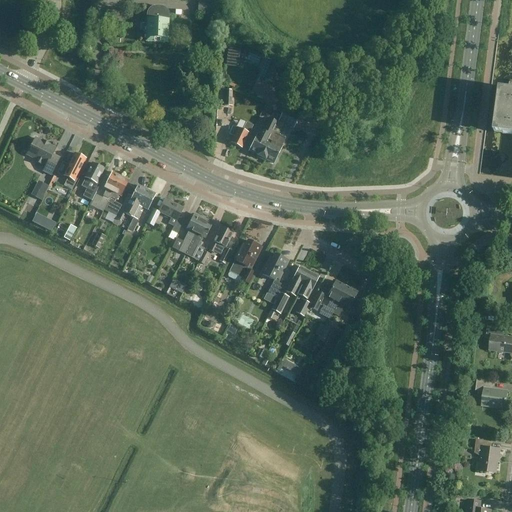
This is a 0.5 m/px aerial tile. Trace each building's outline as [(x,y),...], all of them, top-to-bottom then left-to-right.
[(197,0),(197,14),(205,14),(205,12),(216,12),(216,0),(197,0)] [(147,13),(147,14),(147,20),(146,42),(168,43),(168,20),(169,14),(168,13),(168,12),(167,11),(167,10),(166,9),(165,9),(164,8),(163,8),(162,7),(161,7),(154,7),(153,7),(152,7),(151,8),(150,8),(149,9),(148,10),(148,11),(147,12),(147,13)] [(265,59),(262,68),(268,70),(264,80),(273,84),(280,66),(281,65),(280,65),(265,59)] [(511,91),(508,91),(500,89),(495,133),(511,135),(511,91)] [(219,106),(222,106),(232,106),(232,90),(220,90),(219,106)] [(284,109),(281,116),(277,124),(269,139),(271,140),(270,142),(272,142),(267,152),(269,153),(265,160),(274,164),(282,147),(281,146),(285,139),(278,135),(284,124),(293,129),(299,116),(284,109)] [(259,131),(249,152),(257,156),(256,157),(265,161),(265,160),(269,153),(267,152),(272,142),(270,142),(271,140),(269,139),(277,124),(268,119),(262,132),(259,131)] [(231,143),(233,146),(236,146),(241,149),(243,144),(252,126),(246,123),(243,130),(236,127),(232,136),(234,136),(231,143)] [(46,165),(43,171),(51,175),(59,159),(52,155),(55,149),(35,139),(27,155),(36,160),(35,162),(41,165),(42,163),(46,165)] [(68,178),(66,183),(63,187),(72,191),(80,176),(78,175),(86,159),(75,154),(71,162),(70,162),(68,166),(69,167),(64,176),(68,178)] [(93,164),(92,164),(81,187),(86,189),(83,197),(92,201),(96,192),(99,186),(97,185),(100,179),(99,178),(104,169),(99,167),(99,166),(95,163),(93,164)] [(96,195),(90,206),(88,210),(93,213),(95,208),(103,212),(104,210),(121,177),(112,172),(104,189),(106,190),(103,197),(102,198),(96,195)] [(129,181),(121,177),(104,210),(116,217),(122,206),(115,202),(118,196),(121,197),(129,181)] [(132,219),(134,216),(147,190),(138,186),(131,199),(127,197),(113,224),(118,226),(124,215),(132,219)] [(135,226),(138,219),(142,212),(140,212),(142,208),(148,211),(156,195),(147,190),(134,216),(132,219),(130,224),(135,226)] [(165,199),(158,212),(153,210),(146,224),(153,227),(160,213),(171,219),(169,224),(174,227),(168,238),(174,241),(184,221),(179,218),(183,209),(165,199)] [(179,252),(185,255),(203,219),(198,216),(195,216),(193,215),(186,229),(189,230),(179,252)] [(209,222),(203,219),(185,255),(192,258),(198,247),(200,247),(201,244),(198,242),(200,236),(205,238),(212,224),(210,223),(209,222)] [(63,238),(70,241),(76,228),(70,225),(63,238)] [(233,233),(221,227),(210,249),(215,252),(218,245),(225,248),(233,233)] [(96,237),(92,246),(97,249),(104,238),(98,234),(96,237)] [(104,258),(109,249),(105,248),(108,243),(104,241),(97,255),(104,258)] [(230,272),(228,276),(229,277),(238,282),(240,281),(240,280),(249,285),(255,274),(250,271),(257,256),(257,255),(259,250),(260,247),(248,241),(245,246),(243,245),(240,251),(238,250),(234,259),(235,259),(234,261),(235,261),(229,272),(230,272)] [(231,251),(226,249),(221,258),(226,261),(231,251)] [(208,255),(204,252),(199,262),(203,265),(208,255)] [(276,279),(279,280),(285,269),(284,269),(286,264),(287,261),(275,255),(272,260),(270,258),(267,264),(265,264),(261,272),(262,273),(262,275),(275,282),(276,279)] [(297,294),(302,286),(309,272),(299,267),(292,281),(292,280),(286,292),(296,297),(297,294)] [(319,277),(309,272),(302,286),(297,294),(306,299),(311,290),(312,291),(319,277)] [(333,314),(346,288),(335,282),(330,293),(329,292),(327,296),(328,296),(327,298),(331,300),(327,309),(323,307),(319,315),(330,320),(333,314)] [(268,294),(276,298),(282,287),(273,283),(268,294)] [(349,289),(346,288),(333,314),(338,317),(344,306),(349,309),(355,312),(360,302),(354,298),(357,293),(356,292),(355,290),(351,288),(349,289)] [(280,294),(272,310),(279,314),(288,298),(280,294)] [(321,295),(313,309),(319,312),(326,297),(321,295)] [(309,305),(302,301),(295,314),(303,318),(309,305)] [(504,325),(488,323),(486,335),(491,336),(488,351),(511,354),(511,337),(503,336),(504,325)] [(314,335),(320,339),(326,328),(320,325),(314,335)] [(326,328),(320,339),(319,341),(326,344),(333,330),(327,327),(326,328)] [(288,347),(295,335),(290,332),(283,344),(288,347)] [(493,382),(477,380),(476,391),(483,392),(482,407),(498,409),(499,405),(505,406),(504,413),(505,414),(507,400),(506,400),(506,396),(507,397),(508,392),(492,390),(493,382)] [(482,448),(479,471),(496,474),(498,457),(499,458),(500,450),(491,449),(492,442),(476,440),(475,447),(482,448)] [(459,478),(459,498),(469,498),(469,478),(459,478)] [(481,502),(468,500),(466,511),(490,511),(491,511),(480,509),(481,502)]
